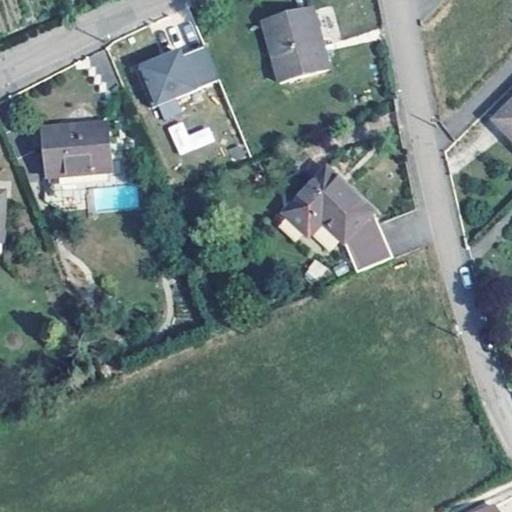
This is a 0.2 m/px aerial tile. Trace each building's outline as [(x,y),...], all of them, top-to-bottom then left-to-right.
[(335,64),(318,4),(278,15),(285,46),(276,49),(285,78),(335,64)] [(285,46),(278,15),(267,18),(276,49),(285,46)] [(164,50),(138,61),(156,104),(223,75),(208,40),(184,51),(183,47),(166,55),(164,50)] [(163,120),(182,114),(177,99),(158,104),(163,120)] [(511,113),(497,130),(511,143),(511,113)] [(210,126),(187,133),(183,121),(168,126),(177,154),(215,142),(210,126)] [(114,169),(110,122),(48,127),(50,173),(114,169)] [(373,209),(330,165),(285,207),(308,231),(322,218),(343,239),(358,269),(395,256),(373,209)]
